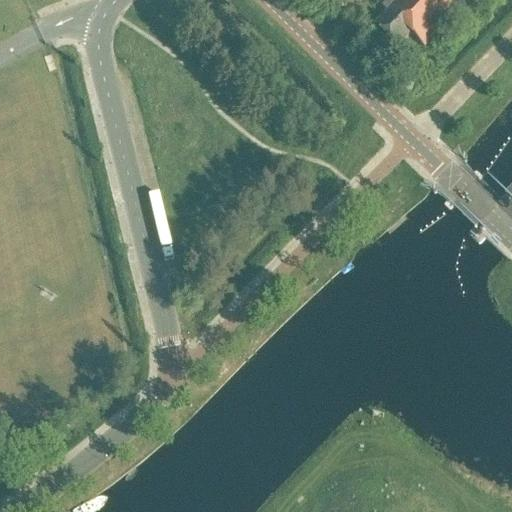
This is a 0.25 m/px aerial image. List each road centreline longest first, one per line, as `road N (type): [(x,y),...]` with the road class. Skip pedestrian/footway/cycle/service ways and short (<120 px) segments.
road 1 (residential): [(99,27),(102,81),(170,374),(160,399),(19,511)]
road 2 (residential): [(411,141),(263,0)]
road 3 (residential): [(511,39),(411,141)]
road 4 (residential): [(511,239),(411,141)]
